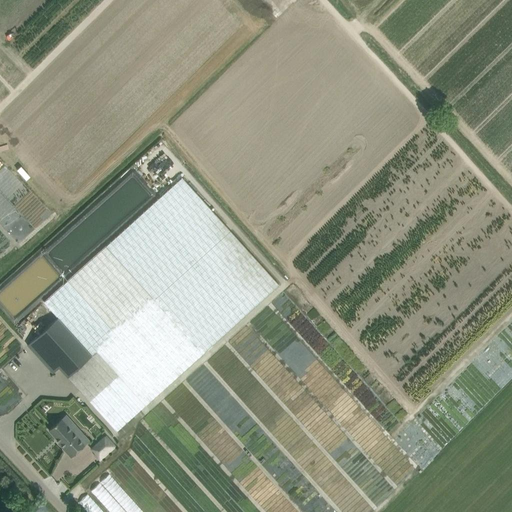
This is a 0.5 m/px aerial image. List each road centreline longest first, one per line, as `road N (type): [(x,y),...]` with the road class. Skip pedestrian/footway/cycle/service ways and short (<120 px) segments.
road 1 (track): [(324,0),(484,178)]
road 2 (track): [(111,0),(0,109)]
